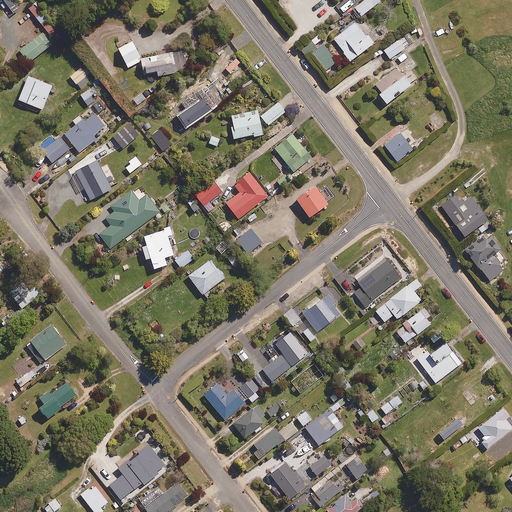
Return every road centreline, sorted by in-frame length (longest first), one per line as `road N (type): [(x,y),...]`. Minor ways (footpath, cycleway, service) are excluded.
road 1 (residential): [(389,199),(162,385)]
road 2 (secondary): [(234,0),(389,199)]
road 3 (residential): [(162,385),(118,346),(7,194)]
road 4 (secondary): [(389,199),(511,357)]
road 5 (residential): [(248,511),(171,410),(162,385)]
